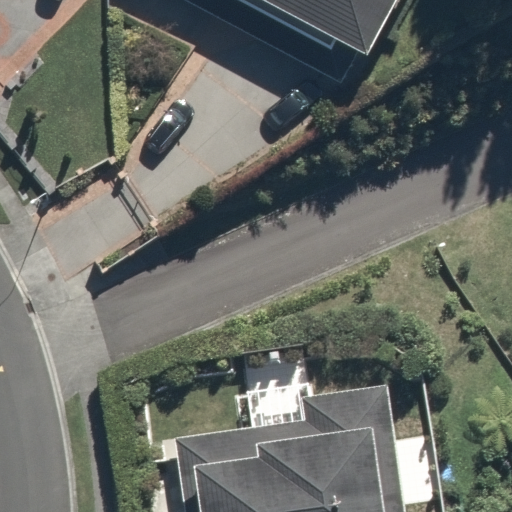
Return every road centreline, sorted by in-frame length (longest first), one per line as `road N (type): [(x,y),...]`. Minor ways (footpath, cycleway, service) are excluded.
road 1 (residential): [(3,369),(511,151)]
road 2 (residential): [(26,511),(3,369)]
